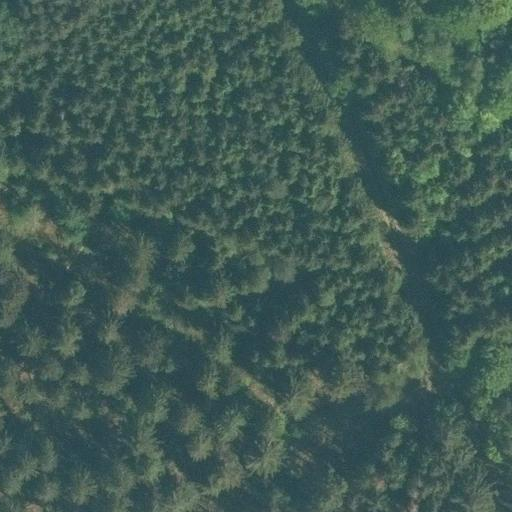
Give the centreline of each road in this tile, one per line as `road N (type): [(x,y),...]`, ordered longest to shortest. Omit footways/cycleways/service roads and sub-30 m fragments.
road 1 (track): [(308,0),(511,511)]
road 2 (track): [(170,511),(450,364)]
